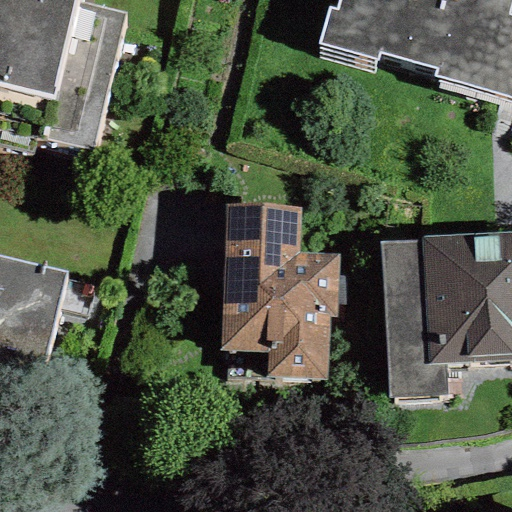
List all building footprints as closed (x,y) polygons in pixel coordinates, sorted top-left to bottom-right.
[(0,0),(0,87),(51,100),(75,0),(0,0)] [(337,0),(335,10),(328,9),(318,45),(375,61),(377,53),(435,69),(433,78),(511,99),(511,16),(506,15),(510,0),(337,0)] [(301,205),(224,202),(218,352),(267,354),(266,378),(326,380),(328,319),(336,319),(338,255),(299,254),(301,205)] [(511,231),(420,236),(420,241),(426,365),(445,364),(511,360),(511,231)] [(380,243),(388,400),(447,397),(445,364),(426,365),(420,241),(380,243)] [(69,272),(0,255),(0,393),(36,403),(69,272)]
